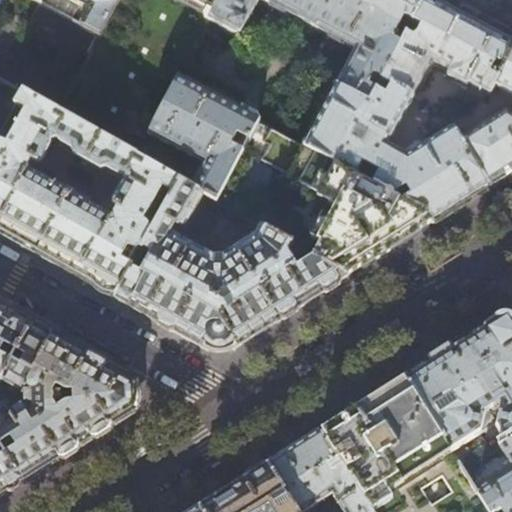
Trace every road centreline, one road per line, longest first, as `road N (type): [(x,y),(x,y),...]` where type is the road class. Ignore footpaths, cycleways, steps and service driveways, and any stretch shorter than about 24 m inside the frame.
road 1 (secondary): [(244,407),(511,242)]
road 2 (residential): [(244,407),(0,271)]
road 3 (secondary): [(78,511),(244,407)]
